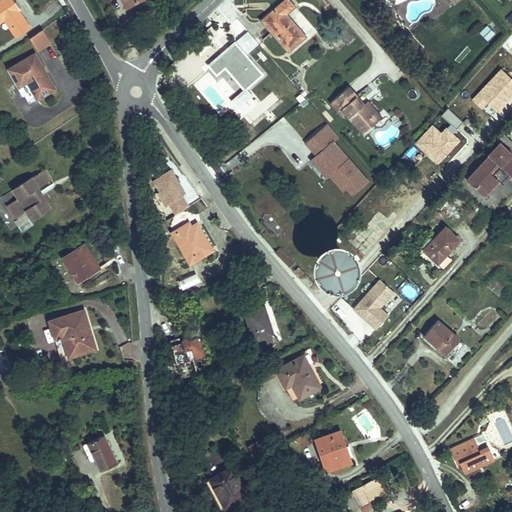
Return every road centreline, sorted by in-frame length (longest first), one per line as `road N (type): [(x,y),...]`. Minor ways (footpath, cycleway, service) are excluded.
road 1 (residential): [(135,92),(363,367),(409,436),(445,511)]
road 2 (tertiary): [(166,511),(126,131),(135,92)]
road 3 (residential): [(135,92),(157,48),(209,0)]
